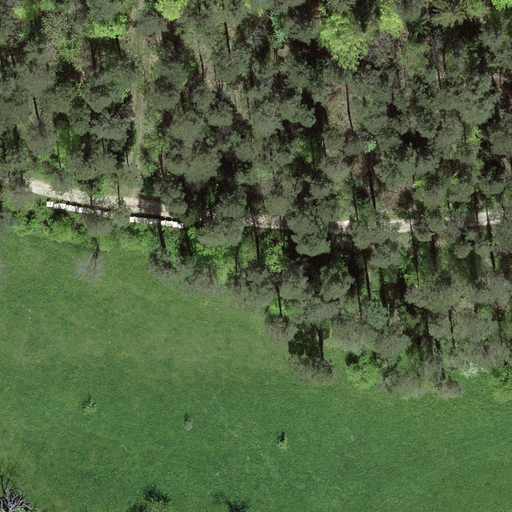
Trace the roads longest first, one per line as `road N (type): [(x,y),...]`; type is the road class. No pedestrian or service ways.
road 1 (track): [(511,219),(388,230),(225,221),(0,174)]
road 2 (track): [(135,0),(141,145),(127,206)]
